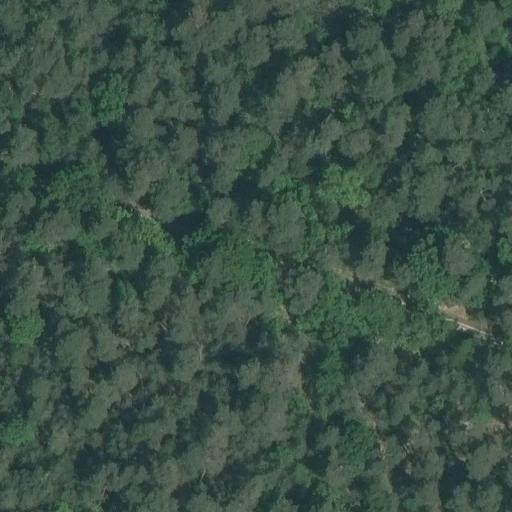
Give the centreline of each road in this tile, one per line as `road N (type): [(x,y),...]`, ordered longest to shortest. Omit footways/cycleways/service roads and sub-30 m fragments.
road 1 (track): [(0,174),(511,348)]
road 2 (track): [(405,511),(333,287)]
